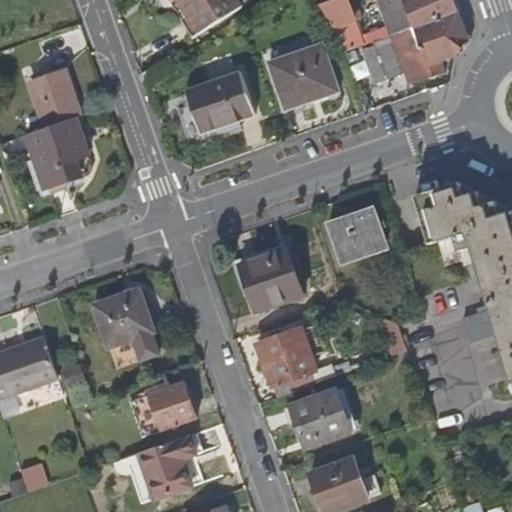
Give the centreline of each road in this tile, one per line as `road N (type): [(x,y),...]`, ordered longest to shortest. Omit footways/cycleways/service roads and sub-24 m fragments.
road 1 (residential): [(480,123),(174,227)]
road 2 (residential): [(276,511),(174,227)]
road 3 (residential): [(174,227),(98,0)]
road 4 (residential): [(174,227),(0,286)]
